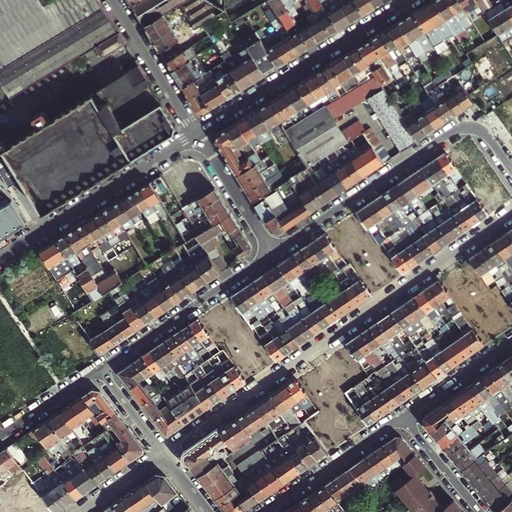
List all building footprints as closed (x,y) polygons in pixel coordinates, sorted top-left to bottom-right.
[(0,0),(0,79),(11,96),(82,53),(83,54),(92,49),(119,32),(98,0),(54,0),(51,3),(49,0),(0,0)] [(175,7),(178,5),(181,3),(187,14),(190,18),(196,28),(203,24),(225,10),(206,0),(138,0),(131,4),(144,25),(171,9),(172,12),(177,9),(175,7)] [(270,0),(279,14),(288,8),(285,3),(283,0),(270,0)] [(319,0),(312,0),(308,3),(304,6),(309,15),(316,11),(319,9),(324,6),(323,6),(319,0)] [(351,22),(337,0),(327,0),(329,2),(333,9),(327,12),(338,30),(351,22)] [(337,0),(351,22),(363,14),(354,0),(347,0),(337,0)] [(354,0),(363,14),(375,7),(371,0),(354,0)] [(434,0),(425,6),(437,25),(445,39),(450,35),(444,26),(439,23),(446,19),(434,0)] [(463,27),(446,0),(433,0),(434,0),(446,19),(454,33),(459,29),(463,27)] [(459,0),(446,0),(463,27),(466,25),(462,19),(468,15),(466,11),(459,0)] [(481,7),(476,0),(459,0),(466,11),(468,15),(471,18),(483,10),(481,7)] [(324,6),(327,12),(333,9),(329,2),(323,6),(324,6)] [(293,5),(288,8),(279,14),(288,28),(295,24),(297,23),(293,16),(298,13),(293,5)] [(437,25),(425,6),(414,12),(426,32),(433,42),(438,39),(434,32),(430,30),(437,25)] [(511,37),(497,14),(496,12),(494,8),(485,13),(503,43),(511,37)] [(160,51),(178,39),(186,34),(196,28),(190,18),(180,24),(177,20),(172,12),(171,9),(144,25),(160,51)] [(511,18),(506,9),(497,14),(511,37),(511,18)] [(320,41),(331,34),(320,17),(318,13),(316,11),(309,15),(307,17),(311,23),(309,23),(308,24),(319,42),(320,41)] [(331,34),(338,30),(327,12),(320,17),(331,34)] [(426,32),(414,12),(398,23),(410,42),(418,55),(422,52),(424,55),(426,54),(416,38),(426,32)] [(190,18),(187,14),(177,20),(180,24),(190,18)] [(294,57),(302,52),(291,34),(288,28),(279,14),(270,19),(283,39),(294,57)] [(310,47),(319,42),(308,24),(306,21),(303,23),(302,20),(297,23),(295,24),(310,47)] [(388,28),(399,45),(400,48),(410,42),(398,23),(388,28)] [(196,28),(186,34),(188,37),(186,38),(192,47),(209,35),(203,24),(196,28)] [(291,34),(302,52),(310,47),(295,24),(288,28),(291,34)] [(278,67),(286,62),(275,44),(272,46),(262,28),(256,31),(260,38),(278,67)] [(380,34),(393,54),(395,53),(393,49),(399,45),(388,28),(380,34)] [(256,31),(249,36),(253,43),(260,38),(256,31)] [(125,42),(119,32),(92,49),(94,52),(99,49),(102,54),(105,55),(125,42)] [(371,39),(381,56),(386,64),(390,62),(388,59),(391,58),(393,60),(395,59),(393,54),(380,34),(371,39)] [(249,36),(243,40),(247,46),(253,43),(249,36)] [(260,38),(253,43),(257,49),(259,48),(263,53),(255,58),(265,75),(278,67),(260,38)] [(283,39),(275,44),(286,62),(294,57),(283,39)] [(371,39),(358,48),(373,72),(383,66),(384,66),(379,57),(381,56),(371,39)] [(434,45),(438,51),(449,45),(445,39),(440,41),(434,45)] [(476,48),(473,42),(463,48),(467,54),(476,48)] [(253,43),(247,46),(248,47),(255,58),(263,53),(259,48),(257,49),(253,43)] [(192,47),(167,62),(172,71),(191,59),(189,56),(194,53),(196,56),(197,55),(192,47)] [(265,75),(255,58),(248,47),(239,52),(240,55),(238,56),(241,62),(239,63),(251,84),(265,75)] [(373,72),(358,48),(350,52),(365,77),(363,78),(365,81),(370,78),(368,75),(373,72)] [(401,49),(395,53),(393,54),(395,59),(404,53),(401,49)] [(365,77),(350,52),(343,57),(356,77),(360,84),(365,81),(363,78),(365,77)] [(251,84),(239,63),(232,53),(231,53),(231,54),(226,57),(225,55),(223,57),(225,61),(243,89),(251,84)] [(343,57),(331,64),(342,82),(341,83),(347,92),(354,88),(348,79),(351,77),(352,79),(356,77),(343,57)] [(172,71),(183,87),(193,81),(200,77),(201,76),(202,75),(198,67),(195,66),(191,59),(172,71)] [(236,93),(243,89),(225,61),(218,65),(220,68),(224,75),(236,93)] [(331,64),(324,69),(341,96),(347,92),(341,83),(342,82),(331,64)] [(22,179),(43,213),(174,132),(176,124),(139,65),(126,73),(122,67),(101,80),(112,98),(100,106),(92,94),(50,121),(38,128),(9,147),(6,141),(4,141),(0,143),(0,152),(4,150),(5,151),(22,179)] [(390,78),(383,66),(373,72),(375,75),(380,84),(390,78)] [(324,69),(314,74),(329,99),(331,102),(341,96),(324,69)] [(202,75),(201,76),(206,84),(198,89),(210,109),(212,108),(228,98),(216,80),(210,70),(202,75)] [(329,99),(314,74),(305,80),(320,104),(329,99)] [(228,98),(236,93),(224,75),(216,80),(228,98)] [(349,142),(351,140),(357,136),(363,133),(373,148),(381,142),(371,128),(366,131),(360,121),(342,133),(334,121),(366,100),(401,152),(417,141),(402,118),(380,84),(375,75),(370,78),(365,81),(360,84),(354,88),(347,92),(341,96),(331,102),(318,110),(312,114),(309,115),(294,124),(285,130),(290,139),(299,153),(308,167),(310,166),(318,160),(324,157),(326,155),(329,154),(331,153),(335,150),(339,148),(343,145),(347,143),(349,142)] [(201,76),(200,77),(202,80),(196,84),(193,81),(183,87),(197,111),(204,113),(210,109),(198,89),(206,84),(201,76)] [(320,104),(305,80),(297,85),(309,104),(312,110),(310,111),(312,114),(318,110),(317,107),(320,104)] [(446,81),(438,86),(457,114),(466,109),(451,87),(448,83),(446,81)] [(457,83),(451,87),(466,109),(474,103),(460,81),(457,83)] [(297,85),(289,90),(301,109),(309,104),(297,85)] [(440,94),(455,116),(457,114),(438,86),(437,86),(434,88),(437,93),(431,97),(432,99),(440,94)] [(289,90),(286,92),(298,111),(301,109),(289,90)] [(298,111),(286,92),(277,97),(289,116),(292,122),(297,119),(294,113),(298,111)] [(432,99),(431,100),(445,122),(455,116),(440,94),(432,99)] [(277,97),(268,103),(285,130),(294,124),(292,122),(289,124),(285,118),(289,116),(277,97)] [(421,106),(436,129),(445,122),(431,100),(421,106)] [(285,130),(268,103),(259,109),(270,127),(275,136),(276,135),(285,130)] [(414,115),(416,120),(426,135),(436,129),(421,106),(412,113),(414,115)] [(246,116),(261,141),(263,144),(266,142),(271,138),(272,136),(267,129),(270,127),(259,109),(246,116)] [(38,128),(50,121),(45,112),(43,112),(32,118),(38,128)] [(426,135),(416,120),(413,122),(410,118),(414,115),(412,113),(402,118),(417,141),(426,135)] [(246,116),(237,122),(251,144),(258,139),(259,141),(261,141),(246,116)] [(251,144),(237,122),(227,128),(238,147),(236,149),(237,151),(239,154),(252,146),(251,144)] [(238,147),(227,128),(217,134),(216,142),(228,161),(237,155),(235,152),(237,151),(236,149),(238,147)] [(353,143),(360,153),(372,172),(384,164),(373,148),(363,133),(357,136),(351,140),(353,143)] [(372,172),(360,153),(353,143),(351,144),(349,142),(347,143),(356,156),(352,158),(364,177),(372,172)] [(335,150),(344,164),(357,182),(364,177),(352,158),(343,145),(339,148),(335,150)] [(237,155),(228,161),(236,175),(261,160),(257,154),(252,146),(239,154),(237,151),(235,152),(237,155)] [(266,149),(257,154),(261,160),(269,155),(269,154),(266,149)] [(22,179),(5,151),(0,153),(0,173),(9,187),(22,179)] [(446,152),(438,157),(449,174),(454,181),(462,176),(460,174),(446,152)] [(241,183),(274,163),(269,155),(261,160),(236,175),(241,183)] [(449,174),(438,157),(430,163),(441,179),(449,174)] [(340,193),(349,188),(330,160),(322,165),(340,193)] [(276,166),(274,163),(241,183),(247,192),(273,175),(272,173),(278,169),(276,166)] [(430,163),(422,168),(433,184),(441,179),(430,163)] [(336,170),(349,188),(357,182),(344,164),(336,170)] [(332,198),(340,193),(322,165),(313,171),(315,173),(332,198)] [(174,193),(185,186),(174,168),(163,174),(174,193)] [(422,168),(415,173),(426,189),(433,184),(422,168)] [(276,187),(285,181),(280,174),(279,171),(273,175),(247,192),(252,201),(262,195),(276,187)] [(306,178),(301,171),(289,178),(295,187),(303,199),(312,212),(324,204),(306,178)] [(201,176),(196,179),(185,186),(174,193),(184,208),(215,188),(206,173),(201,176)] [(315,173),(306,178),(324,204),(332,198),(315,173)] [(418,195),(426,189),(415,173),(407,178),(418,195)] [(270,207),(285,230),(312,212),(303,199),(294,205),(295,206),(287,212),(277,197),(287,191),(288,192),(295,187),(289,178),(285,181),(276,187),(262,195),(270,207)] [(407,178),(399,184),(413,205),(421,199),(418,195),(407,178)] [(454,193),(454,192),(451,188),(453,187),(448,179),(443,182),(451,194),(452,194),(454,193)] [(150,182),(142,188),(156,211),(164,205),(150,182)] [(451,194),(443,182),(438,185),(444,193),(446,192),(449,196),(451,194)] [(399,184),(391,189),(406,211),(414,206),(413,205),(399,184)] [(156,211),(142,188),(129,195),(139,212),(143,210),(147,216),(156,211)] [(221,197),(215,188),(184,208),(189,217),(192,215),(195,213),(221,197)] [(382,195),(393,212),(402,224),(403,227),(405,226),(413,220),(410,216),(406,211),(391,189),(382,195)] [(431,189),(427,191),(429,194),(434,201),(435,202),(436,205),(438,203),(434,198),(436,196),(431,189)] [(434,201),(429,194),(424,198),(429,205),(434,201)] [(139,212),(129,195),(120,201),(135,223),(143,218),(139,212)] [(252,201),(255,205),(272,232),(280,234),(285,230),(270,207),(262,195),(252,201)] [(382,195),(373,201),(388,224),(389,225),(394,221),(389,215),(393,212),(382,195)] [(226,205),(221,197),(195,213),(198,217),(192,221),(194,225),(201,221),(226,205)] [(477,198),(470,204),(481,220),(489,215),(477,198)] [(0,239),(26,224),(11,201),(0,207),(0,239)] [(126,229),(135,223),(120,201),(112,206),(126,229)] [(373,201),(365,207),(376,223),(380,230),(388,224),(373,201)] [(428,210),(424,204),(419,207),(422,211),(419,213),(420,215),(428,210)] [(470,204),(462,209),(473,225),(481,220),(470,204)] [(208,228),(219,222),(231,214),(226,205),(201,221),(204,226),(205,228),(198,232),(200,234),(208,228)] [(431,215),(439,209),(436,205),(434,206),(428,210),(431,215)] [(131,236),(126,229),(112,206),(103,211),(122,241),(131,236)] [(376,223),(365,207),(357,212),(368,228),(376,223)] [(473,225),(462,209),(454,214),(466,231),(473,225)] [(435,220),(431,215),(428,210),(420,215),(424,220),(427,225),(442,247),(450,242),(435,220)] [(103,211),(95,216),(113,246),(122,241),(103,211)] [(466,231),(454,214),(450,217),(447,212),(443,215),(458,236),(466,231)] [(231,214),(219,222),(224,231),(227,235),(228,234),(230,233),(228,230),(229,229),(231,231),(239,227),(231,214)] [(443,214),(435,220),(450,242),(458,236),(443,215),(443,214)] [(417,218),(413,220),(415,224),(421,233),(424,231),(426,234),(423,236),(434,252),(442,247),(427,225),(424,220),(420,215),(418,217),(417,218)] [(86,222),(96,239),(104,252),(113,246),(95,216),(86,222)] [(406,228),(415,241),(427,257),(434,252),(423,236),(419,238),(417,235),(418,235),(412,226),(415,224),(413,220),(405,226),(406,228)] [(86,222),(67,233),(77,251),(89,269),(95,279),(100,276),(101,273),(90,254),(93,252),(88,244),(96,239),(86,222)] [(219,222),(208,228),(214,237),(216,236),(224,231),(219,222)] [(403,227),(402,224),(400,225),(399,223),(391,228),(394,233),(397,231),(402,228),(403,227)] [(252,247),(239,227),(231,231),(229,229),(228,230),(230,233),(228,234),(229,236),(228,237),(242,259),(250,254),(252,247)] [(208,228),(200,234),(198,235),(203,244),(214,237),(208,228)] [(402,238),(397,231),(394,233),(392,235),(397,242),(402,238)] [(511,236),(509,232),(501,237),(511,252),(511,236)] [(56,240),(67,257),(75,252),(77,251),(67,233),(56,240)] [(326,233),(318,238),(340,270),(347,265),(342,257),(337,249),(326,233)] [(186,242),(184,243),(193,257),(209,282),(221,273),(203,244),(198,235),(186,242)] [(218,241),(216,236),(214,237),(203,244),(221,273),(229,268),(213,244),(218,241)] [(511,252),(501,237),(493,242),(505,258),(510,266),(511,264),(511,252)] [(318,238),(310,243),(326,267),(331,264),(337,272),(340,270),(318,238)] [(71,263),(67,257),(56,240),(48,245),(67,275),(75,270),(73,266),(71,263)] [(427,257),(415,241),(408,246),(419,263),(427,257)] [(493,242),(485,248),(496,264),(505,258),(493,242)] [(332,275),(326,267),(310,243),(302,249),(319,274),(322,279),(324,281),(325,280),(332,275)] [(67,275),(48,245),(40,250),(50,267),(51,268),(54,266),(60,275),(61,275),(63,277),(67,275)] [(395,246),(388,251),(403,274),(411,268),(399,252),(395,246)] [(419,263),(408,246),(399,252),(411,268),(419,263)] [(496,264),(485,248),(477,253),(492,275),(495,273),(499,279),(504,275),(496,264)] [(302,249),(294,254),(306,271),(311,278),(311,279),(319,274),(302,249)] [(492,275),(477,253),(470,258),(481,275),(485,280),(487,279),(491,284),(496,281),(492,275)] [(294,254),(286,259),(299,278),(304,275),(302,273),(306,271),(294,254)] [(190,270),(201,287),(209,282),(193,257),(186,262),(185,263),(187,266),(191,263),(194,267),(190,270)] [(299,278),(286,259),(279,265),(293,286),(296,284),(304,294),(305,294),(308,292),(307,289),(299,278)] [(177,268),(182,275),(193,292),(201,287),(190,270),(187,266),(185,263),(177,268)] [(348,277),(353,284),(365,300),(373,295),(361,278),(352,265),(350,263),(347,265),(340,270),(341,272),(344,270),(348,277)] [(279,265),(271,270),(286,291),(293,286),(279,265)] [(54,266),(51,268),(57,277),(59,276),(60,275),(54,266)] [(98,284),(95,279),(89,269),(78,275),(94,300),(104,294),(98,284)] [(108,278),(98,284),(104,294),(120,284),(123,282),(116,269),(107,275),(108,278)] [(175,269),(167,274),(183,299),(193,292),(182,275),(180,276),(175,269)] [(271,270),(263,275),(278,297),(286,291),(271,270)] [(365,300),(353,284),(350,286),(348,284),(349,283),(346,278),(348,277),(344,270),(341,272),(340,270),(337,272),(343,280),(341,282),(357,305),(365,300)] [(330,282),(334,289),(338,294),(350,311),(357,305),(341,282),(335,273),(332,275),(325,280),(327,283),(329,281),(330,282)] [(159,280),(161,282),(164,287),(175,304),(183,299),(167,274),(159,280)] [(263,275),(255,281),(274,309),(275,311),(277,313),(278,312),(280,311),(285,307),(278,297),(263,275)] [(311,279),(311,278),(305,282),(309,288),(307,289),(308,292),(310,290),(312,289),(316,286),(311,279)] [(450,296),(439,279),(431,285),(442,301),(450,296)] [(274,309),(255,281),(247,286),(266,314),(266,315),(274,309)] [(334,289),(330,282),(325,285),(329,292),(334,289)] [(155,294),(165,311),(175,304),(164,287),(159,290),(156,285),(154,287),(153,284),(151,285),(152,287),(151,288),(151,289),(155,294)] [(316,286),(312,289),(318,297),(321,301),(326,297),(318,285),(316,286)] [(442,301),(431,285),(423,290),(435,307),(442,301)] [(247,286),(239,291),(251,308),(258,320),(266,314),(247,286)] [(435,307),(423,290),(415,296),(431,318),(439,312),(435,307)] [(239,291),(232,296),(243,313),(247,320),(251,317),(247,311),(251,308),(239,291)] [(146,324),(130,299),(126,293),(126,292),(115,299),(126,316),(136,331),(146,324)] [(156,317),(145,300),(142,302),(139,297),(141,295),(140,292),(130,299),(146,324),(156,317)] [(156,317),(165,311),(155,294),(145,300),(156,317)] [(350,311),(338,294),(329,301),(340,317),(350,311)] [(415,296),(408,301),(419,318),(423,316),(426,321),(431,318),(415,296)] [(450,296),(442,301),(444,304),(449,300),(452,298),(450,296)] [(323,329),(308,307),(300,297),(295,300),(293,302),(316,334),(323,329)] [(312,304),(308,307),(323,329),(331,323),(320,307),(315,299),(313,297),(309,300),(312,304)] [(318,297),(315,299),(320,307),(323,305),(321,301),(318,297)] [(459,308),(455,302),(452,298),(449,300),(453,305),(448,309),(450,312),(453,316),(460,310),(459,308)] [(323,305),(320,307),(331,323),(340,317),(329,301),(323,305)] [(419,318),(408,301),(400,306),(412,323),(421,337),(425,335),(420,327),(415,321),(419,318)] [(308,339),(316,334),(293,302),(286,307),(297,323),(308,339)] [(412,323),(400,306),(392,312),(410,338),(415,335),(408,325),(412,323)] [(118,322),(115,317),(110,310),(101,315),(109,327),(119,342),(127,336),(118,322)] [(410,338),(392,312),(383,318),(397,338),(400,335),(398,332),(401,329),(402,331),(401,332),(409,345),(411,344),(413,342),(410,338)] [(453,316),(450,312),(442,317),(445,321),(453,316)] [(461,312),(454,317),(476,350),(484,345),(461,312)] [(136,331),(126,316),(118,322),(127,336),(136,331)] [(423,316),(419,318),(424,324),(427,329),(435,324),(431,318),(426,321),(423,316)] [(439,325),(445,321),(442,317),(441,316),(436,320),(439,325)] [(269,331),(274,338),(285,355),(293,350),(275,324),(273,321),(270,317),(266,320),(272,329),(269,331)] [(476,350),(454,317),(446,323),(447,324),(449,328),(451,330),(453,333),(454,334),(469,356),(476,350)] [(282,318),(275,324),(293,350),(300,345),(289,328),(282,318)] [(383,318),(378,322),(395,346),(400,354),(402,358),(408,354),(407,352),(397,338),(383,318)] [(424,324),(419,318),(415,321),(420,327),(424,324)] [(198,319),(190,324),(201,341),(209,336),(198,319)] [(370,327),(381,344),(385,342),(390,349),(395,346),(378,322),(370,327)] [(297,323),(289,328),(300,345),(308,339),(297,323)] [(190,324),(182,330),(193,346),(201,341),(190,324)] [(440,331),(438,328),(436,326),(431,329),(434,334),(440,331)] [(119,342),(109,327),(105,330),(115,345),(119,342)] [(381,344),(370,327),(362,333),(374,349),(381,344)] [(100,354),(115,345),(105,330),(97,335),(90,339),(100,354)] [(182,330),(174,335),(185,352),(189,349),(193,346),(182,330)] [(374,349),(362,333),(354,338),(366,354),(374,349)] [(444,337),(441,333),(433,338),(436,342),(444,337)] [(469,356),(454,334),(446,339),(449,344),(461,361),(469,356)] [(185,352),(174,335),(167,340),(178,356),(185,352)] [(419,341),(415,335),(410,338),(413,342),(414,343),(417,341),(418,342),(419,341)] [(274,338),(266,344),(277,360),(285,355),(274,338)] [(366,354),(354,338),(347,343),(358,360),(366,354)] [(167,340),(159,345),(177,373),(179,376),(181,374),(183,377),(184,376),(185,375),(179,365),(182,363),(181,361),(178,356),(167,340)] [(437,377),(419,351),(416,346),(414,343),(413,342),(411,344),(413,348),(423,362),(417,366),(411,370),(423,387),(437,377)] [(427,345),(428,347),(445,372),(453,366),(441,350),(438,352),(432,342),(427,345)] [(461,361),(449,344),(441,350),(453,366),(461,361)] [(177,373),(159,345),(151,350),(162,367),(169,378),(177,373)] [(445,372),(428,347),(424,349),(424,348),(419,351),(437,377),(445,372)] [(202,349),(197,352),(204,362),(208,360),(209,359),(202,349)] [(246,382),(235,365),(231,368),(227,363),(231,360),(224,349),(221,351),(224,355),(222,357),(225,361),(222,363),(239,387),(246,382)] [(162,367),(151,350),(143,355),(154,372),(155,372),(158,376),(161,379),(164,376),(159,369),(162,367)] [(188,356),(185,352),(178,356),(181,361),(188,356)] [(188,356),(193,364),(197,361),(192,353),(188,356)] [(388,353),(380,359),(384,365),(392,360),(388,353)] [(423,387),(411,370),(402,358),(400,354),(392,360),(415,393),(423,387)] [(408,354),(402,358),(411,370),(417,366),(408,354)] [(143,355),(135,361),(146,378),(149,382),(150,382),(158,376),(155,372),(154,372),(143,355)] [(239,387),(222,363),(219,359),(211,365),(219,376),(231,393),(239,387)] [(204,370),(211,365),(208,360),(204,362),(199,365),(199,366),(200,368),(202,367),(204,370)] [(391,374),(392,376),(407,398),(415,393),(392,360),(384,365),(388,370),(391,367),(394,372),(391,374)] [(135,361),(125,368),(129,373),(133,372),(140,382),(146,378),(135,361)] [(511,371),(505,361),(497,366),(511,387),(511,371)] [(388,370),(384,365),(377,370),(374,372),(376,375),(378,373),(380,375),(388,370)] [(204,376),(199,379),(215,403),(223,398),(207,375),(204,370),(202,367),(200,368),(199,366),(197,367),(196,368),(200,374),(202,373),(204,376)] [(511,387),(497,366),(489,371),(507,396),(509,400),(511,397),(511,387)] [(125,368),(118,372),(130,388),(140,382),(133,372),(129,373),(125,368)] [(214,370),(207,375),(223,398),(231,393),(219,376),(218,377),(214,370)] [(507,396),(489,371),(481,377),(493,394),(497,391),(503,399),(507,396)] [(407,398),(392,376),(384,381),(399,403),(407,398)] [(493,394),(481,377),(474,382),(499,417),(500,415),(496,409),(498,408),(495,403),(498,401),(493,394)] [(215,403),(199,379),(198,378),(190,383),(208,408),(215,403)] [(306,394),(296,378),(288,384),(303,407),(307,413),(311,410),(308,406),(311,404),(308,400),(310,399),(306,394)] [(376,378),(372,381),(391,409),(399,403),(384,381),(380,384),(376,378)] [(391,409),(372,381),(371,380),(364,385),(364,386),(369,392),(384,414),(391,409)] [(183,389),(177,381),(170,386),(175,394),(192,419),(200,414),(183,389)] [(384,414),(369,392),(364,395),(360,389),(364,386),(364,385),(361,381),(353,386),(376,419),(384,414)] [(140,382),(130,388),(142,404),(153,397),(157,395),(159,393),(154,388),(152,385),(149,387),(151,390),(147,393),(140,382)] [(495,419),(499,417),(474,382),(466,387),(482,410),(483,411),(487,409),(495,419)] [(190,383),(183,389),(200,414),(208,408),(190,383)] [(159,393),(165,389),(161,384),(154,388),(159,393)] [(288,384),(279,390),(301,422),(302,422),(304,420),(310,416),(308,414),(306,416),(301,408),(303,407),(288,384)] [(376,419),(353,386),(350,388),(346,392),(345,392),(357,408),(368,425),(376,419)] [(458,393),(470,409),(474,407),(478,413),(482,410),(466,387),(458,393)] [(97,407),(107,400),(100,390),(93,390),(82,397),(88,403),(95,398),(99,403),(96,405),(97,407)] [(301,422),(279,390),(269,396),(281,413),(285,410),(294,424),(292,425),(294,427),(300,423),(301,422)] [(164,395),(166,396),(171,404),(185,424),(192,419),(175,394),(172,396),(169,391),(164,395)] [(462,415),(470,409),(458,393),(450,398),(462,415)] [(269,396),(263,401),(279,425),(279,424),(285,420),(281,413),(269,396)] [(96,415),(88,403),(82,397),(72,403),(84,419),(91,414),(98,424),(92,429),(97,435),(107,429),(103,423),(96,415)] [(164,413),(162,410),(157,403),(153,397),(142,404),(154,420),(164,413)] [(462,415),(450,398),(443,404),(451,415),(450,415),(454,420),(462,415)] [(103,423),(108,419),(117,412),(107,400),(97,407),(98,408),(101,407),(103,410),(96,415),(103,423)] [(279,425),(263,401),(256,405),(267,421),(272,429),(277,426),(279,425)] [(84,419),(72,403),(66,407),(78,423),(84,419)] [(171,404),(162,410),(164,413),(154,420),(167,436),(185,424),(171,404)] [(430,432),(445,419),(447,422),(450,420),(448,417),(450,415),(451,415),(443,404),(424,417),(423,423),(430,432)] [(256,405),(238,418),(248,434),(267,421),(256,405)] [(77,424),(78,423),(66,407),(60,412),(78,435),(82,441),(84,444),(91,439),(92,439),(85,429),(80,428),(77,424)] [(78,435),(60,412),(48,420),(73,452),(77,449),(70,441),(78,435)] [(108,419),(113,425),(115,427),(123,421),(117,412),(108,419)] [(447,422),(445,419),(430,432),(436,439),(457,424),(456,423),(454,420),(450,415),(448,417),(450,420),(447,422)] [(511,421),(509,417),(502,422),(503,423),(506,427),(511,423),(511,421)] [(238,418),(230,423),(244,444),(252,439),(248,434),(238,418)] [(73,452),(48,420),(40,425),(62,452),(60,453),(66,460),(75,454),(73,452)] [(443,447),(459,435),(462,433),(467,429),(468,429),(465,426),(461,420),(456,423),(457,424),(436,439),(443,447)] [(113,425),(108,429),(132,461),(144,452),(145,448),(123,421),(115,427),(113,425)] [(481,433),(486,429),(483,426),(479,421),(471,427),(468,429),(467,429),(469,432),(477,427),(481,433)] [(490,421),(483,426),(486,429),(490,427),(493,424),(490,421)] [(244,444),(230,423),(219,431),(234,451),(244,444)] [(300,435),(300,436),(317,460),(328,453),(315,435),(310,439),(307,435),(308,434),(300,423),(294,427),(297,431),(300,435)] [(500,429),(498,427),(495,423),(493,424),(490,427),(494,433),(500,429)] [(503,423),(498,427),(500,429),(506,437),(511,433),(506,427),(503,423)] [(62,452),(40,425),(34,429),(48,446),(48,447),(55,456),(56,455),(62,463),(66,460),(60,453),(62,452)] [(283,435),(277,426),(272,429),(278,438),(283,435)] [(132,461),(108,429),(107,429),(97,435),(92,439),(91,439),(96,446),(101,442),(109,452),(106,454),(106,453),(103,452),(102,452),(117,471),(132,461)] [(221,446),(227,456),(229,454),(234,451),(219,431),(185,454),(184,459),(190,467),(221,446)] [(278,438),(285,447),(301,472),(309,466),(294,444),(286,433),(283,435),(278,438)] [(459,435),(465,443),(466,444),(469,441),(462,433),(459,435)] [(465,443),(459,435),(443,447),(449,454),(465,443)] [(299,440),(294,444),(309,466),(317,460),(300,436),(298,437),(299,440)] [(396,436),(391,439),(404,458),(405,460),(414,452),(401,436),(396,436)] [(404,458),(391,439),(383,445),(394,461),(395,460),(397,464),(404,458)] [(465,443),(449,454),(455,462),(471,450),(466,444),(465,443)] [(271,453),(266,456),(268,459),(276,453),(270,444),(267,446),(271,453)] [(383,445),(374,451),(385,467),(394,461),(383,445)] [(198,476),(227,456),(221,446),(190,467),(198,476)] [(271,453),(267,446),(261,450),(266,456),(271,453)] [(95,447),(88,452),(96,462),(108,477),(117,471),(102,452),(100,450),(95,447)] [(301,472),(285,447),(276,453),(293,477),(301,472)] [(19,464),(6,448),(0,452),(0,458),(7,469),(11,466),(14,470),(17,475),(24,470),(23,470),(23,469),(19,464)] [(471,450),(455,462),(461,469),(474,460),(482,454),(485,452),(482,448),(474,454),(471,450)] [(237,465),(245,476),(249,473),(252,472),(260,466),(269,460),(268,459),(266,456),(261,450),(260,449),(237,465)] [(385,467),(374,451),(366,456),(377,472),(385,467)] [(444,508),(435,497),(430,491),(415,473),(425,465),(414,452),(405,460),(402,463),(409,472),(405,475),(408,479),(395,489),(413,511),(463,511),(464,511),(454,500),(444,508)] [(293,477),(276,453),(268,459),(269,460),(285,483),(293,477)] [(98,484),(81,462),(75,454),(66,460),(62,463),(61,464),(84,493),(98,484)] [(485,458),(482,454),(474,460),(477,464),(485,458)] [(377,472),(366,456),(358,462),(369,478),(377,472)] [(0,458),(0,477),(1,479),(5,477),(7,479),(9,477),(8,475),(10,473),(7,469),(0,458)] [(108,477),(96,462),(90,466),(90,463),(85,458),(81,462),(98,484),(108,477)] [(477,464),(474,460),(461,469),(469,478),(489,463),(485,458),(477,464)] [(269,460),(260,466),(276,489),(285,483),(269,460)] [(229,462),(228,463),(201,481),(214,498),(238,481),(231,472),(234,471),(229,464),(230,463),(229,462)] [(369,478),(358,462),(350,468),(361,484),(369,478)] [(489,463),(469,478),(493,508),(511,492),(511,490),(506,484),(499,489),(491,480),(498,474),(489,463)] [(84,493),(61,464),(55,469),(58,473),(78,498),(84,493)] [(260,466),(252,472),(268,494),(276,489),(260,466)] [(350,468),(342,473),(353,489),(360,484),(361,484),(350,468)] [(387,470),(380,476),(382,479),(390,473),(387,470)] [(245,480),(248,484),(260,500),(268,494),(252,472),(249,473),(251,476),(245,480)] [(78,498),(58,473),(55,475),(57,476),(52,480),(71,503),(78,498)] [(342,473),(334,479),(344,495),(353,489),(342,473)] [(157,474),(146,481),(163,503),(178,491),(166,475),(157,474)] [(380,476),(373,482),(372,480),(371,481),(375,486),(382,479),(380,476)] [(244,477),(238,481),(214,498),(220,505),(232,496),(235,494),(233,492),(238,489),(239,491),(248,484),(245,480),(244,477)] [(325,485),(337,500),(344,495),(334,479),(325,485)] [(71,503),(52,480),(45,485),(49,490),(50,489),(64,507),(71,503)] [(146,481),(138,487),(150,502),(155,509),(157,511),(165,506),(163,503),(146,481)] [(366,493),(375,486),(371,481),(368,483),(369,485),(364,490),(366,493)] [(37,487),(56,511),(57,511),(64,507),(50,489),(49,490),(45,485),(43,482),(37,487)] [(238,500),(246,510),(260,500),(248,484),(239,491),(241,493),(243,496),(238,500)] [(325,485),(317,491),(332,509),(334,511),(342,506),(337,500),(325,485)] [(150,502),(138,487),(130,492),(144,511),(150,511),(146,505),(150,502)] [(309,496),(321,511),(327,511),(332,509),(317,491),(309,496)] [(144,511),(130,492),(122,498),(132,511),(144,511)] [(232,496),(220,505),(225,511),(242,511),(246,510),(238,500),(235,501),(232,496)] [(321,511),(309,496),(300,502),(308,511),(321,511)] [(132,511),(122,498),(113,504),(118,511),(132,511)] [(511,511),(511,499),(497,511),(496,511),(511,511)] [(181,511),(190,506),(185,500),(172,510),(168,505),(166,507),(169,511),(181,511)] [(348,501),(342,506),(346,510),(351,505),(348,501)] [(308,511),(300,502),(292,507),(295,511),(308,511)] [(363,511),(355,502),(351,505),(346,510),(347,511),(363,511)]
